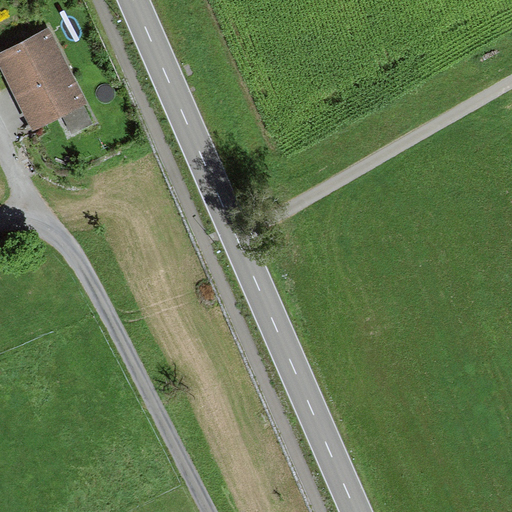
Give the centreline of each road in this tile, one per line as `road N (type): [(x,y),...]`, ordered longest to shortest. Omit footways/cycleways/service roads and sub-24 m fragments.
road 1 (secondary): [(132,0),(357,511)]
road 2 (track): [(209,511),(94,289),(0,136)]
road 3 (track): [(236,236),(511,80)]
